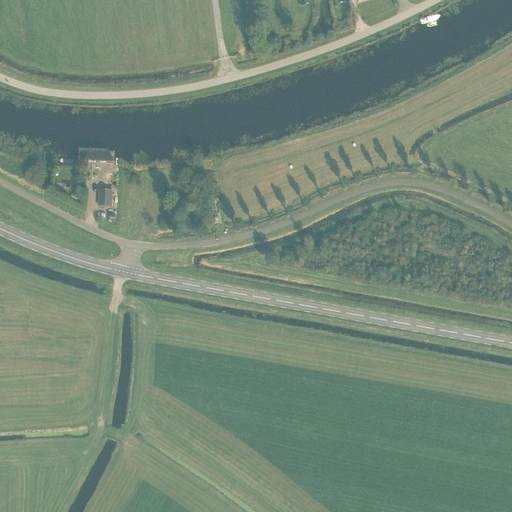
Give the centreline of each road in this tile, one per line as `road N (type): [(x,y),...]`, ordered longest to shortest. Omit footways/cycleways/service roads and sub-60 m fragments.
road 1 (unclassified): [(433,0),(309,54),(174,90),(67,94),(0,77)]
road 2 (unclassified): [(133,245),(250,234),(388,182),(443,189),(511,224)]
road 3 (secondary): [(511,343),(125,272)]
road 4 (unclassified): [(133,245),(0,181)]
road 5 (secondary): [(125,272),(0,228)]
